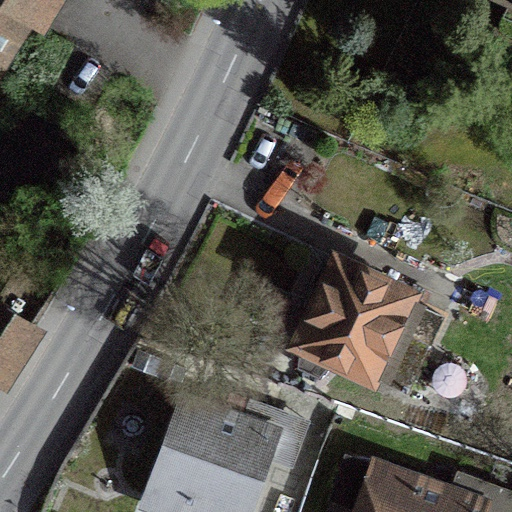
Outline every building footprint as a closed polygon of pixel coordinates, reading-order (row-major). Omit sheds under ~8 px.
[(0,0),(0,61),(25,21),(37,29),(54,0),(0,0)] [(511,0),(509,0),(501,17),(511,22),(511,0)] [(403,394),(425,348),(423,347),(438,317),(404,301),(406,295),(333,261),(295,343),(300,346),(298,351),(295,368),(315,378),(327,364),(329,359),(403,394)] [(0,308),(0,376),(31,329),(0,308)] [(245,403),(238,424),(183,404),(152,488),(179,497),(186,511),(239,511),(275,414),(245,403)] [(447,496),(374,470),(343,458),(328,500),(359,511),(358,511),(474,511),(484,486),(454,475),(447,496)]
